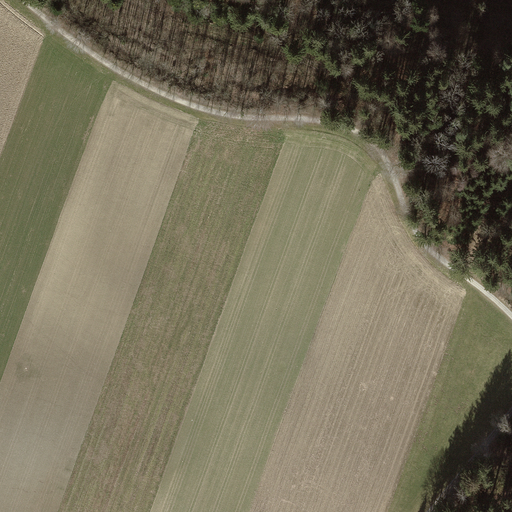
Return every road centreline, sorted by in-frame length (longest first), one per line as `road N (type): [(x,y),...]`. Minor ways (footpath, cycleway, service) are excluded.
road 1 (track): [(23,0),(171,98),(242,117),(358,130),(389,158),(410,220),(435,255),(511,315)]
road 2 (track): [(511,410),(430,511)]
